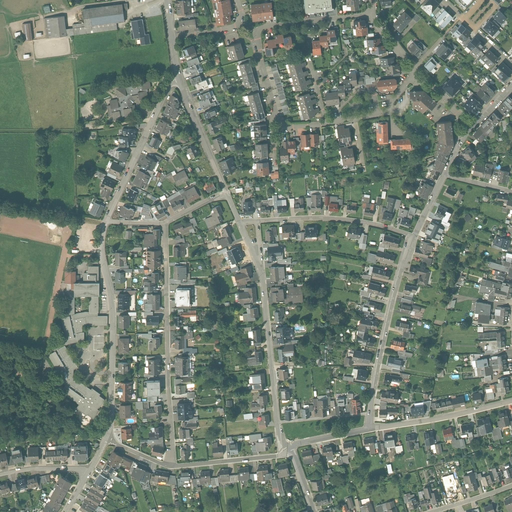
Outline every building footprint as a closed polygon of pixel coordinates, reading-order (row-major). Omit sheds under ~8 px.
[(215,0),(219,19),(216,20),(217,24),(224,22),(224,24),(227,23),(227,22),(231,21),(229,14),(232,13),(229,0),(215,0)] [(303,0),(305,13),(334,10),(332,0),(303,0)] [(346,0),(347,5),(351,4),(352,10),(358,10),(358,4),(361,4),(360,0),(346,0)] [(439,4),(434,0),(428,0),(424,5),(431,12),(437,6),(439,4)] [(270,3),(261,4),(263,19),(273,18),(272,9),(271,3),(270,3)] [(122,4),(82,9),(84,23),(72,25),(73,28),(73,31),(70,32),(71,35),(116,29),(116,23),(124,22),(122,4)] [(261,4),(251,5),(252,17),(253,17),(254,21),(263,20),(263,19),(261,4)] [(437,6),(431,12),(435,15),(440,9),(437,6)] [(453,17),(444,10),(443,11),(437,17),(435,19),(443,27),(453,17)] [(498,11),(493,16),(502,24),(507,18),(498,11)] [(405,24),(412,18),(405,12),(399,18),(405,24)] [(64,16),(47,18),(49,38),(67,35),(66,29),(64,16)] [(399,31),(405,24),(399,18),(393,25),(399,31)] [(142,19),(131,21),(133,21),(135,32),(131,33),(132,39),(140,38),(141,45),(151,43),(150,43),(149,34),(144,35),(143,27),(144,26),(142,19)] [(195,20),(179,22),(180,30),(189,29),(194,28),(194,24),(196,24),(195,20)] [(365,20),(353,21),(354,28),(356,28),(365,27),(365,20)] [(499,27),(493,20),(491,23),(497,29),(499,27)] [(491,23),(489,21),(483,27),(492,35),(498,29),(497,29),(491,23)] [(30,23),(23,24),(25,41),(33,40),(30,23)] [(458,28),(453,33),(457,37),(458,37),(465,29),(465,28),(461,24),(458,28)] [(365,27),(356,28),(356,35),(366,34),(368,34),(367,30),(367,27),(365,27)] [(470,33),(465,29),(458,37),(463,41),(468,36),(470,33)] [(334,30),(327,31),(327,36),(328,45),(337,44),(336,38),(335,38),(335,36),(336,35),(335,34),(335,33),(334,30)] [(283,34),(275,36),(275,39),(276,43),(284,41),(283,37),(283,34)] [(290,36),(283,37),(284,41),(285,45),(288,45),(289,47),(295,46),(294,43),(293,38),(291,39),(290,36)] [(327,36),(319,36),(320,41),(320,46),(328,46),(328,45),(327,36)] [(468,36),(461,42),(464,44),(469,39),(470,38),(468,36)] [(466,46),(471,50),(479,41),(475,37),(471,41),(466,46)] [(275,39),(267,40),(268,43),(265,43),(267,56),(274,55),(272,43),(276,43),(275,39)] [(373,39),(367,40),(367,41),(368,47),(369,47),(381,46),(381,43),(380,43),(379,39),(373,39)] [(464,44),(463,45),(465,47),(466,46),(471,41),(469,39),(464,44)] [(320,41),(312,42),(313,50),(312,50),(313,52),(313,54),(314,54),(316,54),(321,54),(320,46),(320,41)] [(471,50),(476,54),(484,46),(479,41),(471,50)] [(417,45),(413,42),(409,46),(413,50),(411,52),(418,58),(420,54),(423,51),(420,48),(421,47),(419,45),(418,46),(417,45)] [(426,47),(420,42),(417,45),(418,46),(419,45),(421,47),(420,48),(423,51),(426,47)] [(454,49),(447,42),(444,46),(446,47),(447,47),(452,51),(454,49)] [(244,57),(240,43),(228,46),(232,60),(244,57)] [(443,44),(436,52),(439,55),(440,55),(444,59),(446,57),(450,54),(452,51),(447,47),(446,47),(444,46),(443,44)] [(193,46),(182,50),(185,56),(186,55),(195,52),(193,46)] [(481,58),(486,62),(493,54),(488,50),(484,55),(481,58)] [(477,58),(476,59),(478,61),(481,58),(484,55),(482,53),(477,58)] [(486,62),(490,66),(497,59),(493,54),(486,62)] [(188,61),(187,61),(189,67),(195,64),(200,63),(198,57),(188,61)] [(388,58),(381,59),(381,66),(385,65),(394,64),(394,57),(388,58)] [(432,57),(429,60),(426,62),(424,65),(427,67),(427,68),(427,69),(430,71),(438,63),(435,60),(434,59),(432,57)] [(496,61),(490,67),(492,69),(495,66),(498,63),(496,61)] [(497,68),(494,71),(494,72),(503,80),(508,76),(511,71),(502,63),(497,68)] [(189,67),(186,68),(188,74),(190,73),(196,71),(198,70),(195,64),(189,67)] [(394,64),(385,65),(386,73),(389,72),(389,73),(390,73),(390,72),(393,72),(394,73),(399,72),(400,72),(399,64),(394,64)] [(303,65),(290,68),(291,73),(302,70),(301,67),(303,67),(303,65)] [(251,67),(241,70),(242,75),(252,73),(251,70),(252,69),(251,67)] [(252,73),(242,75),(244,81),(254,78),(254,75),(253,75),(252,73)] [(305,73),(292,77),(293,82),(304,79),(303,76),(306,76),(305,73)] [(192,79),(191,79),(193,85),(196,84),(202,81),(200,75),(192,79)] [(117,100),(109,101),(110,105),(107,106),(109,116),(112,116),(113,120),(121,119),(120,118),(123,117),(122,116),(124,116),(124,117),(132,115),(131,111),(134,111),(133,105),(132,106),(131,103),(133,99),(137,99),(138,103),(143,102),(142,99),(147,98),(146,92),(148,91),(147,89),(150,88),(149,81),(145,82),(144,78),(138,79),(139,80),(133,81),(133,83),(128,84),(128,87),(125,88),(125,87),(120,88),(117,93),(117,98),(119,98),(120,101),(118,101),(117,100)] [(254,78),(244,81),(245,86),(251,85),(255,83),(254,81),(255,81),(254,78)] [(455,80),(452,78),(448,81),(444,86),(443,87),(447,90),(449,91),(448,92),(452,95),(453,94),(459,87),(461,86),(458,83),(458,82),(456,80),(455,80)] [(202,81),(196,84),(198,89),(203,87),(208,85),(206,79),(202,81)] [(394,79),(378,81),(379,81),(377,83),(378,88),(379,88),(379,89),(382,91),(393,89),(395,87),(395,86),(396,86),(396,81),(394,80),(394,79)] [(310,82),(295,86),(296,91),(307,88),(306,85),(311,84),(310,82)] [(488,86),(485,84),(481,88),(489,96),(493,91),(488,86)] [(459,87),(453,94),(455,96),(462,90),(459,87)] [(489,96),(481,88),(477,93),(478,94),(483,99),(486,101),(490,96),(489,96)] [(427,94),(423,91),(415,91),(414,90),(413,91),(409,92),(410,98),(411,98),(413,99),(413,106),(416,106),(423,112),(427,108),(429,108),(431,109),(437,103),(434,101),(434,99),(432,99),(429,96),(428,97),(426,95),(427,94)] [(201,94),(200,95),(202,100),(208,98),(211,97),(209,91),(201,94)] [(254,93),(248,95),(249,100),(260,97),(259,95),(258,95),(258,92),(254,93)] [(172,95),(166,108),(177,113),(179,108),(177,107),(178,105),(178,104),(178,103),(177,97),(172,95)] [(477,101),(471,96),(467,100),(478,110),(482,105),(477,101)] [(511,99),(509,96),(503,103),(510,109),(511,106),(511,99)] [(260,97),(249,100),(251,106),(261,103),(260,100),(261,100),(260,97)] [(202,100),(199,101),(201,107),(202,106),(211,103),(208,98),(202,100)] [(478,110),(467,100),(463,105),(474,114),(478,110)] [(315,101),(300,105),(302,110),(312,107),(311,104),(316,103),(315,101)] [(261,103),(251,106),(252,111),(263,108),(262,106),(261,103)] [(510,109),(503,103),(497,108),(505,116),(508,113),(507,112),(510,109)] [(177,113),(166,108),(163,114),(169,116),(174,119),(177,113)] [(210,110),(205,112),(206,115),(205,116),(205,117),(206,117),(206,118),(207,118),(217,114),(215,108),(210,110)] [(263,108),(252,111),(254,119),(258,118),(259,119),(261,118),(260,115),(264,114),(263,111),(264,111),(263,108)] [(318,110),(303,114),(304,119),(315,116),(314,114),(318,112),(318,110)] [(500,120),(493,113),(488,118),(494,124),(496,122),(497,123),(500,120)] [(215,121),(207,124),(210,133),(219,130),(218,127),(228,123),(226,118),(216,122),(215,121)] [(488,118),(479,127),(480,127),(487,134),(491,129),(491,128),(494,124),(488,118)] [(166,122),(161,119),(158,125),(169,130),(171,124),(166,122)] [(450,121),(436,123),(437,126),(438,127),(439,133),(438,134),(438,138),(440,138),(440,142),(437,149),(440,150),(448,154),(453,144),(450,121)] [(387,122),(378,122),(378,123),(376,123),(376,134),(387,134),(387,122)] [(169,130),(158,125),(156,130),(161,132),(166,135),(169,130)] [(480,127),(474,134),(473,135),(474,136),(480,142),(487,134),(480,127)] [(344,129),(337,130),(337,131),(338,130),(339,137),(349,136),(348,133),(349,133),(348,128),(344,129)] [(306,133),(301,134),(302,140),(302,142),(302,146),(303,146),(310,146),(309,135),(306,135),(306,133)] [(314,134),(309,135),(310,146),(314,145),(314,143),(318,143),(318,136),(317,135),(314,135),(314,134)] [(387,134),(376,134),(377,142),(379,142),(379,143),(388,143),(388,140),(387,134)] [(158,138),(153,136),(149,145),(152,146),(156,148),(160,139),(158,138)] [(349,136),(339,137),(341,144),(339,144),(339,145),(344,144),(350,143),(351,143),(350,138),(350,139),(349,136)] [(224,144),(221,137),(213,140),(217,151),(228,147),(226,143),(224,144)] [(406,139),(403,139),(403,148),(409,148),(412,145),(411,139),(408,139),(408,138),(406,138),(406,139)] [(403,139),(391,140),(391,143),(391,146),(394,146),(395,148),(403,148),(403,139)] [(294,140),(287,141),(287,142),(288,147),(288,149),(288,154),(295,153),(295,148),(296,148),(296,146),(295,140),(294,140)] [(194,145),(187,149),(191,158),(198,155),(194,145)] [(172,146),(168,147),(166,152),(172,155),(174,150),(172,146)] [(471,151),(469,147),(462,152),(470,163),(477,158),(471,151)] [(288,149),(280,150),(281,160),(288,159),(288,154),(288,149)] [(348,149),(340,151),(341,151),(342,151),(343,158),(353,156),(353,155),(352,153),(353,153),(352,149),(348,149)] [(119,150),(116,150),(114,156),(118,158),(125,161),(128,153),(127,153),(127,150),(119,150)] [(448,154),(440,150),(436,158),(444,162),(448,154)] [(153,159),(146,155),(141,165),(148,169),(152,171),(153,170),(157,161),(153,159)] [(353,156),(343,158),(344,164),(343,165),(348,164),(353,163),(354,163),(353,156)] [(232,158),(220,162),(222,168),(234,164),(232,158)] [(444,162),(436,158),(433,164),(432,167),(440,171),(444,162)] [(122,167),(113,162),(113,163),(110,161),(108,165),(111,167),(108,172),(109,172),(117,176),(118,176),(122,167)] [(234,164),(222,168),(225,174),(235,171),(234,168),(235,168),(234,164)] [(485,167),(482,177),(489,179),(491,170),(492,165),(486,164),(485,167)] [(485,167),(475,165),(476,165),(474,174),(472,174),(472,175),(482,177),(485,167)] [(440,171),(432,167),(432,168),(429,170),(431,171),(428,178),(434,180),(435,178),(437,179),(440,171)] [(184,170),(173,176),(178,185),(189,179),(184,170)] [(508,172),(499,170),(496,180),(505,183),(505,182),(507,176),(508,172)] [(106,175),(97,171),(98,177),(103,179),(104,178),(103,177),(104,176),(105,177),(106,175)] [(145,174),(139,171),(137,176),(138,177),(135,184),(144,189),(147,183),(145,183),(149,176),(145,174)] [(105,177),(104,176),(103,177),(104,178),(103,179),(102,182),(103,183),(101,186),(106,188),(102,197),(107,199),(115,182),(105,177)] [(426,184),(421,181),(419,184),(420,184),(419,187),(429,192),(431,188),(431,185),(429,185),(426,184)] [(207,184),(204,186),(206,189),(208,192),(215,188),(212,182),(207,184)] [(193,185),(183,190),(184,191),(186,195),(184,195),(185,197),(188,202),(189,202),(191,202),(191,200),(192,199),(193,200),(195,199),(195,198),(196,197),(197,198),(199,197),(199,196),(196,190),(193,185)] [(429,192),(419,187),(417,191),(418,194),(426,198),(429,192)] [(452,190),(447,187),(444,194),(451,198),(455,191),(453,190),(452,190)] [(134,191),(131,189),(126,198),(133,202),(138,192),(134,191)] [(179,191),(167,199),(168,201),(169,201),(177,196),(180,194),(180,193),(179,191)] [(320,194),(311,194),(311,197),(311,204),(311,210),(320,210),(320,194)] [(177,196),(169,201),(174,210),(182,206),(180,201),(179,200),(178,200),(177,196)] [(374,204),(368,203),(369,198),(364,197),(363,202),(365,203),(364,208),(365,208),(365,209),(364,215),(372,216),(374,204)] [(395,199),(387,197),(386,201),(390,202),(389,209),(385,208),(383,213),(382,218),(390,221),(392,214),(395,201),(394,201),(395,199)] [(168,201),(167,199),(162,201),(165,207),(166,208),(170,205),(168,201)] [(286,199),(282,200),(282,204),(278,205),(277,205),(277,206),(278,212),(286,211),(286,199)] [(338,200),(330,199),(330,203),(329,203),(329,210),(337,211),(338,200)] [(99,204),(94,202),(92,201),(90,205),(92,206),(90,212),(99,217),(104,206),(99,204)] [(251,201),(247,202),(247,204),(246,204),(246,207),(243,207),(244,214),(253,214),(253,208),(252,201),(251,201)] [(268,205),(268,202),(260,202),(260,203),(258,204),(258,207),(261,207),(261,213),(270,212),(269,206),(269,205),(268,205)] [(158,203),(151,207),(152,208),(150,209),(155,217),(156,216),(158,219),(165,215),(162,209),(158,203)] [(219,205),(213,208),(215,212),(216,216),(219,214),(222,213),(219,205)] [(356,206),(347,205),(346,212),(355,213),(356,206)] [(130,209),(122,206),(120,214),(127,217),(130,209)] [(442,209),(438,207),(434,215),(442,219),(442,220),(446,222),(446,221),(450,213),(446,211),(447,209),(443,207),(442,209)] [(406,218),(405,218),(407,212),(404,211),(402,218),(400,224),(408,227),(411,220),(412,215),(408,214),(406,218)] [(215,212),(211,214),(212,216),(204,219),(209,230),(212,229),(216,227),(215,224),(222,221),(219,214),(216,216),(215,212)] [(431,222),(428,228),(441,234),(443,228),(438,226),(431,222)] [(181,223),(173,226),(175,232),(180,230),(181,233),(186,231),(186,230),(188,229),(189,230),(193,228),(193,227),(191,223),(183,226),(181,223)] [(224,233),(221,234),(223,239),(217,241),(216,240),(211,242),(214,248),(221,245),(222,247),(232,243),(228,235),(231,234),(228,226),(222,229),(224,233)] [(316,227),(306,227),(306,236),(312,236),(312,238),(316,237),(316,236),(317,236),(316,227)] [(360,230),(348,227),(348,232),(349,232),(349,237),(359,238),(359,237),(360,233),(360,230)] [(441,234),(428,228),(425,234),(432,237),(438,240),(438,239),(441,234)] [(160,238),(160,229),(153,229),(153,234),(144,234),(144,247),(148,247),(148,246),(156,246),(156,238),(160,238)] [(392,237),(384,234),(382,242),(382,243),(389,244),(397,247),(399,239),(392,237)] [(500,238),(496,236),(494,243),(494,244),(499,245),(507,248),(509,241),(505,239),(500,238)] [(426,242),(421,241),(419,248),(431,251),(433,244),(426,242)] [(185,243),(176,243),(176,247),(174,247),(174,256),(185,256),(185,247),(185,243)] [(233,254),(230,255),(232,260),(233,262),(235,261),(235,262),(240,259),(239,256),(241,255),(237,247),(232,250),(233,254)] [(271,248),(268,248),(269,261),(278,260),(283,259),(282,252),(281,252),(280,247),(279,247),(271,248)] [(419,248),(415,247),(413,254),(423,257),(427,258),(429,251),(431,252),(431,251),(419,248)] [(218,252),(216,248),(206,252),(207,256),(217,252),(218,252)] [(383,252),(377,250),(376,255),(370,254),(370,257),(368,256),(367,258),(375,260),(375,259),(392,263),(394,256),(388,254),(388,253),(383,252)] [(160,251),(147,251),(147,258),(154,258),(154,259),(160,259),(160,251)] [(126,252),(115,253),(115,266),(120,266),(123,266),(123,258),(126,258),(126,252)] [(427,258),(423,257),(421,264),(429,266),(431,259),(427,258)] [(154,259),(154,258),(147,258),(147,266),(148,266),(151,266),(153,266),(160,266),(160,259),(154,259)] [(511,259),(510,263),(502,261),(501,265),(506,266),(511,267),(511,259)] [(511,267),(506,266),(501,265),(490,262),(488,267),(498,269),(498,268),(504,270),(504,269),(509,270),(508,275),(511,275),(511,267)] [(180,266),(174,266),(174,279),(180,279),(181,285),(193,285),(193,280),(186,280),(186,266),(180,266)] [(243,269),(240,270),(242,274),(235,276),(237,283),(246,281),(250,279),(249,275),(252,274),(249,266),(243,268),(243,269)] [(279,267),(271,267),(271,272),(271,280),(285,279),(284,271),(287,271),(286,268),(286,267),(284,267),(282,266),(279,267)] [(98,267),(89,267),(88,273),(84,273),(84,283),(98,283),(98,267)] [(384,270),(370,267),(368,275),(388,280),(390,272),(383,271),(384,270)] [(428,271),(416,267),(416,268),(410,267),(408,274),(414,275),(415,272),(422,274),(421,277),(427,279),(428,271)] [(74,283),(75,283),(75,271),(64,272),(64,283),(71,283),(74,283)] [(120,272),(115,272),(115,282),(123,282),(124,273),(124,272),(120,272)] [(158,282),(158,273),(152,273),(152,277),(147,277),(147,280),(143,280),(143,284),(144,284),(144,291),(149,291),(149,287),(150,287),(150,285),(155,285),(155,282),(158,282)] [(511,292),(484,286),(486,280),(482,279),(478,292),(483,294),(483,293),(489,294),(494,295),(495,293),(503,295),(503,297),(510,298),(511,292)] [(511,284),(502,282),(502,284),(499,284),(499,282),(497,282),(497,283),(486,280),(484,286),(511,292),(511,288),(511,284)] [(75,283),(74,283),(74,288),(74,295),(89,295),(98,295),(99,295),(99,283),(98,283),(84,283),(75,283)] [(379,286),(373,285),(373,287),(372,289),(371,288),(370,292),(383,296),(385,289),(379,287),(379,286)] [(411,287),(405,285),(403,292),(409,294),(410,291),(411,287)] [(255,287),(248,287),(249,292),(239,293),(240,302),(244,302),(256,301),(255,287)] [(71,288),(66,288),(66,316),(72,315),(72,314),(74,314),(74,295),(74,288),(73,288),(71,288)] [(176,289),(176,292),(175,292),(175,302),(176,302),(176,305),(191,305),(191,288),(176,289)] [(283,288),(275,289),(275,292),(272,293),(273,301),(284,300),(283,288)] [(98,295),(89,295),(88,312),(96,312),(98,312),(98,295)] [(124,295),(118,295),(118,308),(128,308),(128,295),(124,295)] [(158,295),(152,295),(152,300),(150,300),(150,301),(147,301),(147,307),(155,307),(155,303),(159,303),(158,295)] [(475,302),(474,313),(478,313),(486,314),(489,314),(490,304),(475,302)] [(412,305),(406,304),(406,305),(400,303),(398,310),(410,313),(410,314),(414,315),(415,311),(419,312),(420,307),(412,305)] [(375,304),(374,304),(374,307),(373,311),(380,313),(381,305),(375,304)] [(508,308),(501,307),(500,310),(500,315),(507,316),(508,310),(508,308)] [(257,308),(251,308),(251,313),(243,314),(244,321),(255,320),(255,316),(258,316),(257,308)] [(489,314),(478,313),(477,321),(482,322),(482,323),(486,323),(486,322),(488,322),(489,314)] [(73,319),(72,315),(66,316),(61,317),(66,339),(77,337),(78,341),(79,342),(84,341),(84,332),(82,332),(82,325),(107,325),(106,316),(96,316),(85,316),(73,319)] [(500,315),(497,315),(496,319),(499,319),(499,323),(506,324),(507,316),(500,315)] [(128,316),(119,316),(119,321),(118,321),(119,327),(123,327),(123,326),(127,326),(127,321),(129,321),(129,316),(128,316)] [(146,316),(146,325),(159,325),(159,316),(153,316),(146,316)] [(371,319),(365,318),(365,319),(364,322),(361,322),(361,323),(359,330),(366,331),(366,329),(369,329),(369,328),(370,327),(376,329),(378,322),(372,320),(371,320),(371,319)] [(409,323),(402,322),(402,323),(396,321),(394,329),(404,331),(407,332),(407,331),(409,323)] [(218,330),(218,322),(206,322),(206,331),(218,330)] [(289,327),(276,328),(277,342),(285,341),(290,341),(290,340),(289,327)] [(259,329),(252,330),(252,331),(251,331),(248,331),(249,346),(254,345),(261,344),(259,329)] [(359,330),(356,330),(355,333),(358,334),(358,339),(366,341),(366,344),(372,346),(374,338),(367,337),(368,332),(366,331),(359,330)] [(504,331),(478,333),(478,339),(496,337),(497,340),(504,340),(504,334),(504,331)] [(66,339),(53,347),(55,350),(65,344),(67,343),(78,341),(77,337),(66,339)] [(128,338),(119,338),(119,352),(129,352),(128,338)] [(159,347),(159,338),(153,338),(153,343),(151,343),(151,347),(149,347),(149,350),(156,350),(156,347),(159,347)] [(404,343),(392,340),(390,347),(403,350),(404,343)] [(497,340),(488,341),(488,345),(490,345),(491,350),(495,350),(505,348),(504,340),(497,340)] [(65,385),(74,376),(74,369),(78,367),(65,344),(55,350),(49,354),(60,374),(59,374),(65,385)] [(287,348),(278,349),(279,361),(286,361),(286,355),(293,354),(293,345),(287,345),(287,348)] [(256,357),(248,358),(249,365),(260,364),(259,360),(263,359),(262,351),(255,352),(256,357)] [(354,351),(353,353),(349,353),(348,357),(352,358),(352,359),(369,362),(370,355),(364,353),(354,351)] [(505,355),(497,356),(498,360),(487,361),(488,366),(506,363),(505,357),(505,355)] [(402,360),(394,358),(394,359),(388,357),(386,365),(401,368),(402,360)] [(128,363),(119,362),(119,372),(127,372),(128,367),(128,363)] [(488,366),(477,367),(478,376),(484,375),(490,374),(492,374),(491,369),(494,369),(494,371),(507,369),(506,363),(488,366)] [(285,369),(284,369),(283,369),(279,370),(280,379),(287,378),(286,369),(285,369)] [(367,371),(358,369),(356,378),(365,380),(367,371)] [(254,374),(250,374),(250,375),(251,383),(265,382),(264,373),(254,374)] [(391,376),(385,375),(383,383),(390,384),(390,380),(396,381),(396,376),(391,375),(391,376)] [(91,389),(74,376),(65,385),(61,390),(79,404),(76,408),(87,416),(88,415),(93,419),(100,411),(97,409),(98,407),(99,408),(105,400),(99,396),(100,394),(92,388),(91,389)] [(507,378),(497,379),(498,384),(495,384),(496,388),(508,386),(507,380),(508,380),(507,378)] [(180,385),(176,385),(176,394),(185,393),(184,385),(190,385),(190,379),(180,379),(180,385)] [(131,382),(119,382),(119,387),(118,387),(118,393),(119,394),(119,399),(131,399),(131,382)] [(287,388),(281,389),(282,400),(290,399),(289,388),(287,388)] [(480,393),(472,395),(473,403),(474,403),(474,404),(478,403),(477,402),(481,402),(480,397),(480,393)] [(266,395),(260,396),(260,400),(258,400),(258,403),(252,403),(252,409),(259,409),(264,408),(264,404),(267,403),(266,395)] [(463,397),(451,399),(453,408),(465,405),(463,397)] [(327,399),(317,400),(318,406),(318,407),(319,416),(327,416),(326,408),(328,408),(328,405),(327,399)] [(451,399),(431,403),(433,409),(436,408),(437,411),(453,408),(451,399)] [(339,401),(335,402),(336,415),(343,414),(343,408),(343,405),(340,406),(339,401)] [(423,406),(424,409),(429,408),(431,401),(423,402),(423,406)] [(130,405),(120,406),(121,417),(130,417),(130,405)] [(155,409),(146,410),(147,416),(150,416),(150,418),(159,418),(158,414),(162,414),(161,405),(154,406),(155,409)] [(423,406),(410,408),(412,416),(424,414),(424,409),(423,406)] [(385,410),(379,410),(379,417),(386,417),(386,414),(397,414),(397,409),(385,409),(385,410)] [(190,410),(178,411),(178,418),(189,418),(192,418),(192,417),(192,410),(190,410)] [(506,411),(504,411),(504,412),(498,414),(500,420),(498,421),(499,426),(508,424),(509,426),(510,426),(509,422),(506,411)] [(486,419),(478,420),(480,427),(481,432),(491,430),(491,429),(488,417),(486,418),(486,419)] [(185,422),(182,423),(183,429),(179,429),(180,438),(190,437),(189,429),(196,428),(196,423),(188,424),(188,421),(185,421),(185,422)] [(470,424),(461,426),(463,434),(468,432),(469,438),(473,437),(470,424)] [(162,427),(155,427),(155,432),(150,432),(149,434),(150,440),(155,439),(154,436),(162,436),(162,427)] [(130,428),(121,429),(122,439),(127,439),(127,436),(131,436),(131,431),(130,431),(130,428)] [(451,428),(449,428),(449,429),(443,430),(445,440),(453,439),(451,428)] [(430,432),(424,434),(427,450),(431,449),(430,444),(434,444),(432,431),(430,432)] [(393,434),(384,435),(385,442),(384,442),(384,443),(385,447),(394,445),(393,434)] [(411,435),(405,436),(407,448),(411,447),(411,443),(415,442),(413,434),(411,435)] [(270,437),(264,437),(264,442),(256,443),(257,451),(268,450),(268,446),(271,445),(270,437)] [(372,438),(363,439),(365,447),(374,445),(372,438)] [(459,440),(452,441),(453,447),(455,447),(455,448),(460,447),(459,440)] [(352,442),(343,443),(345,451),(349,450),(353,449),(352,442)] [(237,443),(229,444),(230,451),(230,454),(238,453),(237,443)] [(87,446),(74,447),(74,453),(75,460),(87,459),(87,446)] [(331,446),(323,448),(323,451),(322,452),(323,455),(327,454),(329,462),(337,460),(336,452),(333,453),(331,446)] [(38,447),(29,448),(29,456),(29,460),(30,460),(39,460),(39,453),(38,447)] [(156,447),(154,447),(152,454),(161,457),(163,448),(156,447)] [(222,447),(212,447),(213,455),(223,454),(222,447)] [(68,449),(56,450),(57,459),(67,459),(67,454),(68,454),(68,449)] [(21,450),(12,452),(13,458),(14,462),(23,460),(22,456),(21,450)] [(56,450),(46,451),(46,460),(57,459),(56,450)] [(311,450),(302,452),(305,464),(313,462),(313,461),(312,455),(311,450)] [(116,453),(113,452),(111,455),(109,456),(110,458),(107,461),(108,462),(116,466),(118,462),(123,464),(126,458),(116,453)] [(6,453),(0,454),(0,465),(8,464),(7,459),(6,453)] [(346,455),(341,456),(343,464),(343,465),(349,463),(347,456),(346,456),(346,455)] [(134,461),(126,458),(123,464),(131,467),(134,461)] [(131,467),(129,471),(133,473),(135,469),(136,469),(138,464),(134,461),(131,467)] [(116,466),(108,462),(103,469),(111,474),(116,466)] [(147,466),(139,463),(138,464),(136,469),(135,469),(133,473),(131,475),(145,482),(147,479),(144,478),(147,472),(145,471),(147,466)] [(287,463),(278,466),(279,471),(277,472),(278,478),(289,475),(287,463)] [(267,466),(259,467),(259,471),(257,471),(257,473),(258,480),(269,479),(268,473),(267,466)] [(495,467),(491,468),(495,478),(496,478),(497,481),(499,480),(495,467)] [(248,468),(239,469),(240,471),(237,472),(238,481),(250,479),(249,474),(248,468)] [(229,470),(220,471),(220,474),(218,475),(218,482),(223,481),(223,478),(229,477),(229,470)] [(165,472),(163,472),(156,471),(155,474),(155,478),(163,480),(165,472)] [(168,473),(165,472),(163,480),(155,478),(154,481),(167,483),(168,474),(168,473)] [(209,472),(201,473),(201,476),(202,484),(211,483),(210,479),(209,472)] [(473,473),(463,476),(466,483),(467,483),(474,481),(473,479),(475,479),(473,473)] [(56,477),(55,474),(51,475),(53,481),(57,484),(60,480),(56,477)] [(175,476),(168,474),(167,483),(176,485),(175,476)] [(489,474),(482,476),(482,477),(482,478),(482,479),(484,485),(493,482),(492,481),(491,481),(489,474)] [(105,478),(100,475),(96,482),(103,486),(107,479),(105,478)] [(181,475),(178,475),(178,486),(182,486),(182,483),(189,483),(189,480),(181,480),(181,475)] [(36,477),(26,480),(28,487),(28,488),(38,486),(37,480),(36,477)] [(71,483),(61,477),(60,480),(57,484),(67,490),(71,483)] [(25,478),(16,481),(17,485),(18,489),(28,487),(26,480),(25,478)] [(320,480),(312,482),(314,490),(322,488),(320,480)] [(474,481),(467,483),(469,488),(467,488),(468,491),(478,489),(475,481),(474,481)] [(103,486),(96,482),(94,486),(93,488),(103,495),(105,491),(102,489),(103,487),(103,486)] [(7,483),(0,484),(0,493),(0,494),(10,491),(9,486),(8,486),(7,483)] [(67,490),(57,484),(55,487),(57,487),(55,491),(64,496),(68,490),(67,490)] [(445,488),(446,493),(447,497),(455,495),(452,486),(445,488)] [(436,487),(429,489),(429,487),(423,488),(426,498),(431,496),(433,503),(440,500),(438,493),(436,487)] [(93,488),(92,488),(91,491),(90,494),(100,500),(103,495),(93,488)] [(64,496),(55,491),(51,497),(52,498),(60,503),(64,496)] [(90,494),(89,493),(88,496),(87,499),(97,505),(100,500),(90,494)] [(320,496),(316,497),(318,505),(331,501),(329,494),(326,495),(325,494),(320,496)] [(415,498),(411,499),(410,495),(407,496),(408,502),(410,509),(417,507),(415,498)] [(60,503),(52,498),(48,504),(57,509),(61,503),(60,503)] [(87,499),(86,499),(85,501),(83,504),(93,509),(94,510),(97,505),(87,499)]
